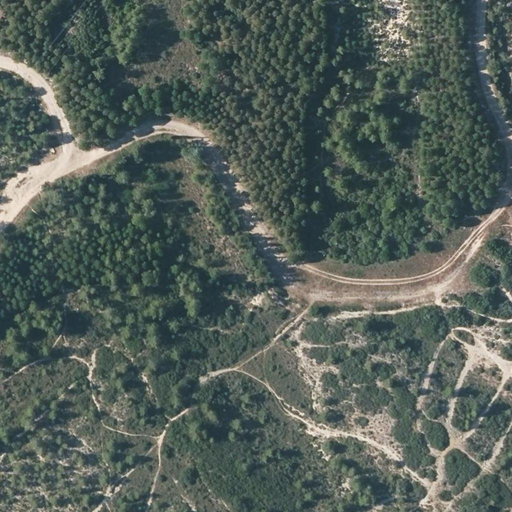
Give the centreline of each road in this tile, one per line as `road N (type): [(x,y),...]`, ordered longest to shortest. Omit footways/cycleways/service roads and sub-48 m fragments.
road 1 (track): [(0,225),(19,189),(51,170),(137,132),(165,129),(214,165),(279,276),(316,296),(392,294),(444,286),(511,189)]
road 2 (track): [(511,146),(480,63),(479,0)]
road 3 (track): [(76,161),(50,96),(12,64),(0,64)]
